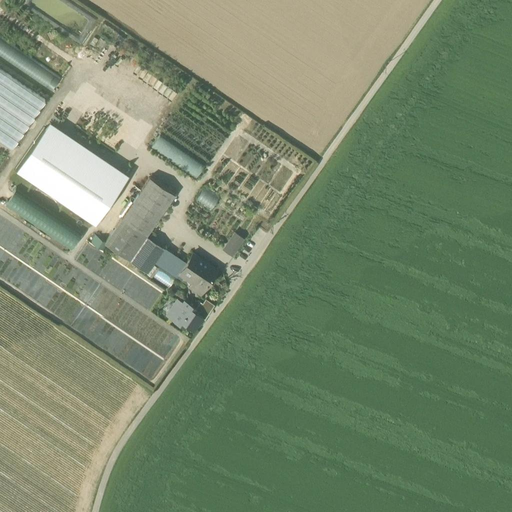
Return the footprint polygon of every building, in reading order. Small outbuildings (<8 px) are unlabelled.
[(0,37),(0,55),(51,88),(59,75),(0,37)] [(0,140),(12,148),(45,100),(0,69),(0,140)] [(49,121),(44,128),(123,182),(128,175),(49,121)] [(123,182),(44,128),(16,169),(95,223),(123,182)] [(155,138),(149,147),(195,177),(203,164),(155,132),(152,136),(155,138)] [(121,218),(146,235),(150,230),(174,194),(149,177),(121,218)] [(16,187),(4,205),(70,249),(82,231),(16,187)] [(201,187),(194,199),(210,209),(217,197),(201,187)] [(146,235),(121,218),(104,243),(146,272),(153,262),(162,267),(172,253),(163,247),(154,241),(150,238),(146,235)] [(224,248),(234,255),(245,239),(236,233),(224,248)] [(162,267),(177,277),(181,270),(180,270),(184,264),(171,256),(173,253),(172,253),(162,267)] [(189,286),(200,293),(216,269),(192,253),(184,264),(180,270),(181,270),(194,279),(189,286)] [(202,292),(192,306),(196,308),(194,311),(201,316),(212,299),(202,292)] [(193,328),(201,316),(194,311),(196,308),(192,306),(184,300),(182,303),(177,299),(167,314),(184,326),(186,323),(193,328)]
